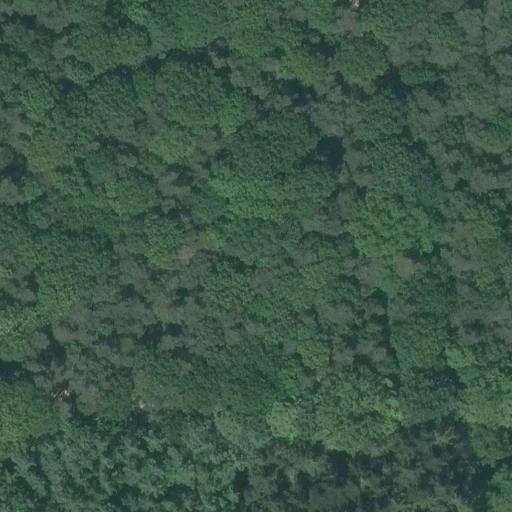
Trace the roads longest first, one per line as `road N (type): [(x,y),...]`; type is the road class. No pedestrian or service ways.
road 1 (track): [(454,392),(0,435)]
road 2 (track): [(358,0),(454,392)]
road 3 (track): [(483,511),(454,392)]
